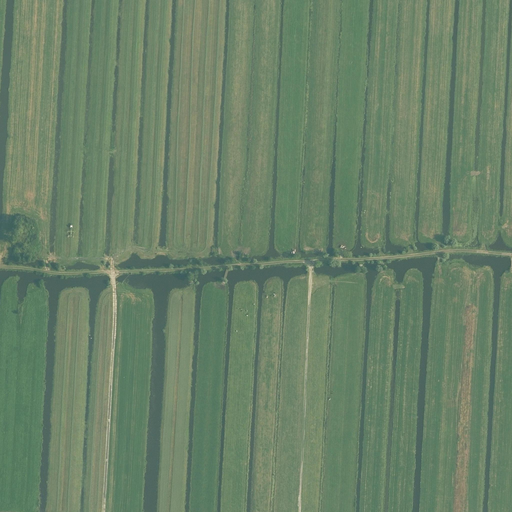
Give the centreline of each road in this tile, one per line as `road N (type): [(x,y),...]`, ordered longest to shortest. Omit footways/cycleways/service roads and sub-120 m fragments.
road 1 (track): [(0,267),(63,274),(440,251),(511,254)]
road 2 (track): [(299,511),(310,292),(319,282),(356,281),(362,260)]
road 3 (track): [(104,511),(113,272)]
